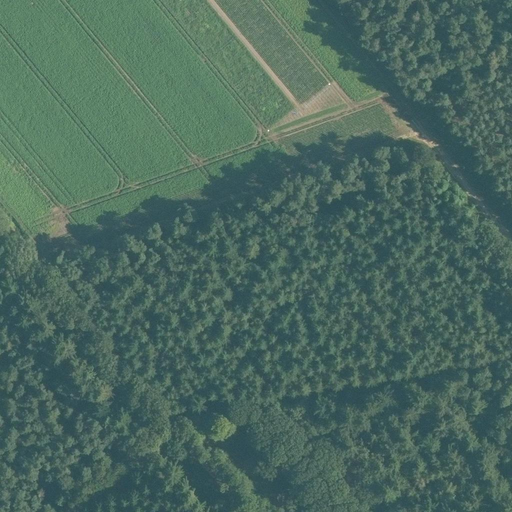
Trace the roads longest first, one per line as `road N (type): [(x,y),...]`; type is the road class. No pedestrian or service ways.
road 1 (track): [(235,511),(0,236)]
road 2 (track): [(316,0),(511,242)]
road 3 (track): [(158,422),(49,511)]
